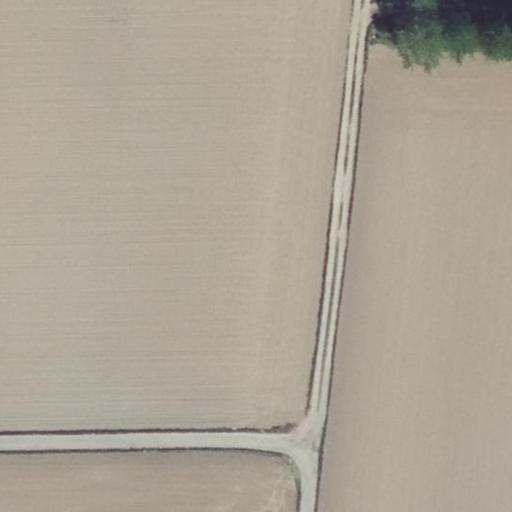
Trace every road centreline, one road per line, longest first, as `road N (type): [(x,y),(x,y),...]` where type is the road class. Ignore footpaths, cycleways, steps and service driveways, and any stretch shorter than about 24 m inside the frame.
road 1 (track): [(362,0),(316,413),(304,459)]
road 2 (track): [(0,443),(292,445),(307,472),(306,511)]
